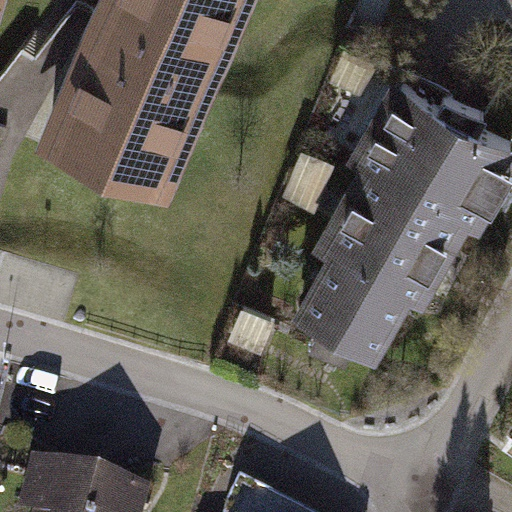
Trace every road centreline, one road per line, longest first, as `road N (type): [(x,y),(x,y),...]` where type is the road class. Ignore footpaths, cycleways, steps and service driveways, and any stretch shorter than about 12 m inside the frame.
road 1 (residential): [(0,333),(429,475)]
road 2 (residential): [(511,334),(429,475)]
